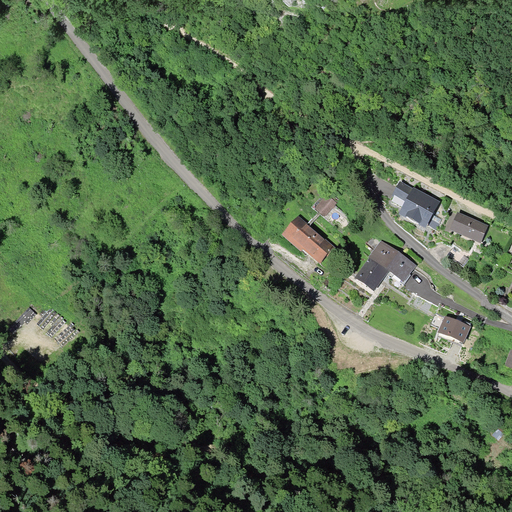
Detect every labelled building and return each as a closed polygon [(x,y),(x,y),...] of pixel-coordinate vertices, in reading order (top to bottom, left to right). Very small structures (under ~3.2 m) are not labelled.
[(408,204),(415,192),(401,185),(395,197),(408,204)] [(425,227),(437,204),(415,192),(408,204),(405,210),(402,215),(415,222),(425,227)] [(408,204),(395,197),(392,202),(405,210),(408,204)] [(459,217),(453,230),(466,236),(480,241),(485,228),(459,217)] [(299,219),(286,234),(320,263),(333,248),(299,219)] [(367,245),(377,252),(382,245),(372,237),(367,245)] [(413,267),(382,245),(377,252),(372,259),(388,270),(403,281),(408,273),(413,267)] [(453,248),(447,256),(463,267),(469,259),(453,248)] [(378,283),(388,270),(372,259),(357,279),(373,290),(378,283)] [(511,304),(511,292),(506,289),(501,298),(511,304)] [(472,324),(446,315),(438,336),(465,345),(472,324)]
